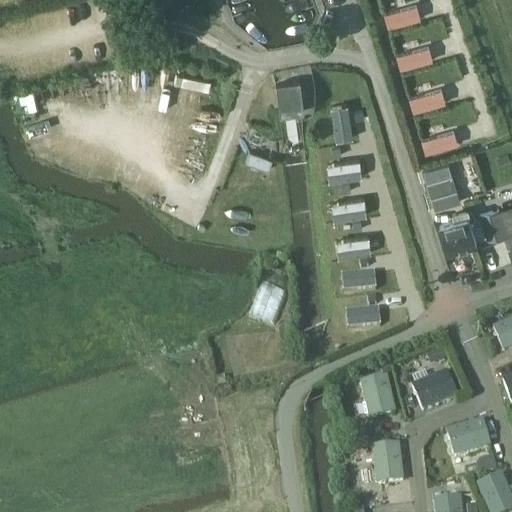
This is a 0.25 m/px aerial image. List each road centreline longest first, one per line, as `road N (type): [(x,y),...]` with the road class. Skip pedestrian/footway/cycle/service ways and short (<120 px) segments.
road 1 (track): [(0,209),(46,235),(178,390),(285,425)]
road 2 (unclassified): [(297,511),(289,399),(310,379),(457,311)]
road 3 (unclassified): [(457,311),(373,68)]
road 4 (unclassified): [(173,21),(254,60),(314,54)]
road 5 (unknown): [(417,329),(376,215)]
